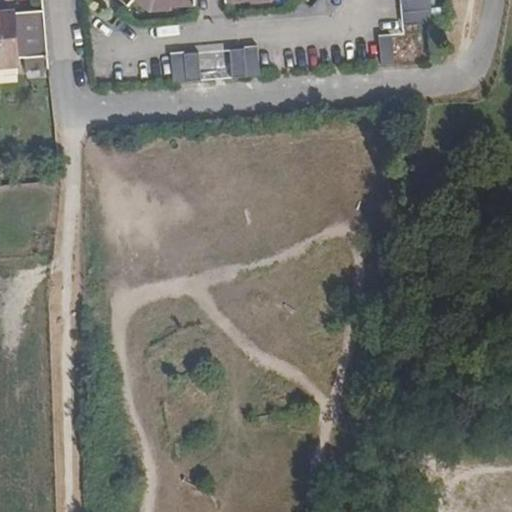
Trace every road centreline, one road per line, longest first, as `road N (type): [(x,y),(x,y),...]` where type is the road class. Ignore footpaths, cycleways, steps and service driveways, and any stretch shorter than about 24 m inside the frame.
road 1 (residential): [(63,0),(76,112),(447,84),(482,57),(493,0)]
road 2 (track): [(70,511),(67,216),(76,112)]
road 3 (track): [(319,423),(351,280),(343,235),(325,232),(283,254),(183,283)]
road 4 (track): [(183,283),(134,294),(111,319),(109,358),(138,472),(137,511)]
road 5 (track): [(183,283),(236,344),(295,379),(319,423)]
road 6 (residential): [(356,0),(342,27),(211,35)]
